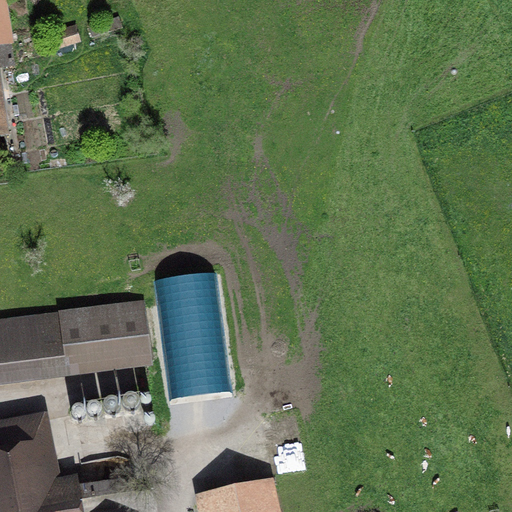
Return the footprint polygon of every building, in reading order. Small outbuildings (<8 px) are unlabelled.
[(0,0),(0,138),(12,136),(0,63),(0,49),(16,47),(8,0),(0,0)] [(77,31),(53,37),(58,55),(82,48),(77,31)] [(0,387),(153,368),(145,305),(0,324),(0,387)] [(64,491),(50,416),(0,425),(0,511),(87,511),(83,487),(64,491)] [(201,498),(203,511),(281,511),(275,482),(201,498)]
